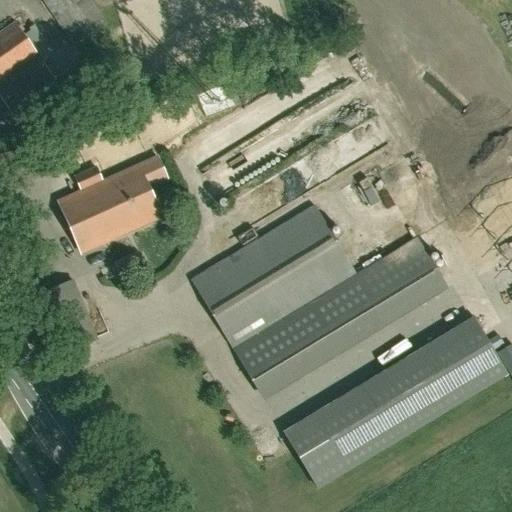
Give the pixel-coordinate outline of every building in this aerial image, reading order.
[(42,0),(74,45),(105,23),(88,0),(42,0)] [(52,76),(14,23),(0,32),(0,98),(7,108),(52,76)] [(89,104),(74,109),(80,122),(94,116),(89,104)] [(0,190),(54,177),(50,164),(69,160),(64,140),(45,145),(45,144),(0,155),(0,190)] [(232,200),(289,163),(277,145),(220,182),(232,200)] [(147,187),(165,178),(156,158),(101,183),(94,168),(73,178),(80,193),(57,204),(80,255),(161,217),(147,187)] [(511,173),(469,199),(511,271),(511,173)] [(233,350),(355,276),(314,207),(191,281),(233,350)] [(235,355),(253,386),(446,274),(418,226),(385,246),(391,257),(327,295),(330,300),(235,355)] [(283,439),(312,492),(505,387),(485,350),(490,347),(452,276),(252,385),(266,411),(278,404),(293,433),(283,439)] [(57,356),(96,340),(72,281),(32,297),(57,356)]
